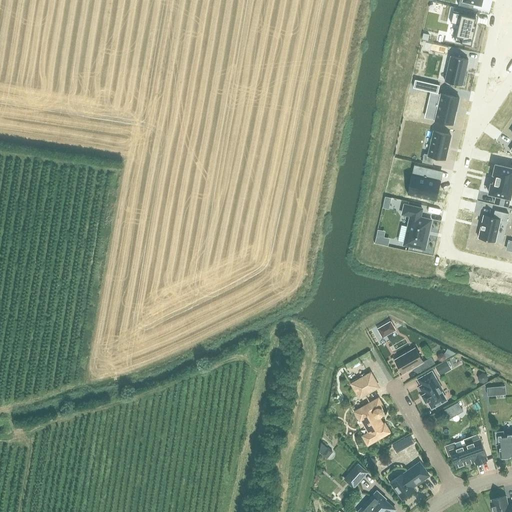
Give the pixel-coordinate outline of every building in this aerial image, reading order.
[(459,0),(458,5),(473,8),(474,3),(481,5),(481,0),(459,0)] [(454,10),(452,22),(460,24),(456,40),(473,44),(478,22),(476,22),(478,15),(454,10)] [(451,55),(445,81),(462,85),(468,59),(451,55)] [(415,79),(413,87),(438,93),(440,85),(415,79)] [(441,93),(435,120),(454,124),(460,98),(441,93)] [(425,153),(423,161),(433,163),(434,156),(445,159),(451,134),(434,131),(428,154),(425,153)] [(511,167),(496,163),(493,173),(495,174),(494,179),(511,182),(511,167)] [(420,166),(413,195),(436,200),(440,180),(433,179),(435,169),(420,166)] [(491,182),(489,193),(496,194),(495,202),(509,205),(511,190),(511,182),(494,179),(493,183),(491,182)] [(405,204),(403,213),(411,215),(404,243),(414,245),(414,248),(422,249),(423,247),(424,248),(431,218),(420,216),(422,208),(405,204)] [(484,214),(478,237),(495,240),(500,219),(507,220),(508,212),(495,209),(493,216),(484,214)] [(382,244),(383,239),(382,236),(377,235),(375,242),(382,244)] [(392,320),(379,327),(383,334),(395,327),(392,320)] [(396,336),(396,340),(397,343),(401,344),(406,341),(406,337),(405,334),(401,333),(396,336)] [(423,362),(415,348),(395,359),(403,374),(416,366),(419,372),(434,363),(431,357),(423,362)] [(438,355),(437,358),(439,361),(442,362),(445,360),(446,357),(444,354),(441,353),(438,355)] [(457,355),(434,368),(439,375),(461,362),(457,355)] [(440,390),(442,389),(432,372),(419,379),(422,385),(420,386),(424,394),(422,395),(426,401),(428,400),(432,407),(446,399),(440,390)] [(480,374),(479,378),(481,381),(484,382),(488,380),(489,377),(487,373),(483,372),(480,374)] [(357,381),(364,394),(378,386),(371,373),(357,381)] [(407,387),(417,383),(414,377),(404,381),(407,387)] [(495,387),(487,387),(488,396),(496,395),(495,387)] [(470,397),(468,405),(475,407),(478,400),(470,397)] [(382,410),(380,408),(383,407),(378,399),(356,412),(360,420),(364,417),(372,431),(364,436),(368,444),(389,432),(385,424),(383,425),(378,417),(380,416),(382,414),(383,412),(382,410)] [(442,410),(446,417),(461,408),(458,402),(442,410)] [(511,433),(504,434),(503,431),(495,431),(496,444),(499,444),(500,458),(510,457),(510,456),(511,455),(511,433)] [(476,465),(488,460),(486,457),(487,457),(480,439),(478,434),(464,439),(465,444),(456,448),(454,443),(445,446),(448,455),(451,455),(456,468),(465,465),(475,462),(476,465)] [(398,441),(402,449),(414,442),(410,435),(398,441)] [(328,447),(322,454),(327,458),(333,451),(328,447)] [(370,458),(367,465),(374,468),(377,461),(370,458)] [(415,485),(429,475),(420,462),(403,474),(403,473),(390,482),(403,499),(415,490),(412,486),(415,483),(415,485)] [(367,472),(358,464),(345,479),(348,476),(356,483),(353,487),(354,487),(367,472)] [(392,511),(395,509),(385,500),(385,499),(377,491),(358,511),(392,511)] [(508,506),(506,496),(491,499),(493,506),(492,508),(492,511),(511,511),(511,503),(511,504),(511,505),(508,506)]
